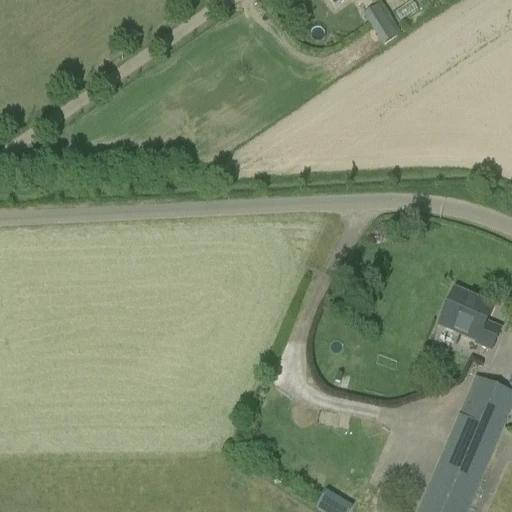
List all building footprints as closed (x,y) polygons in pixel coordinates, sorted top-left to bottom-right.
[(328,0),(335,9),(346,0),(328,0)] [(378,6),(364,15),(385,46),(399,36),(378,6)] [(440,327),(476,342),(474,347),(493,354),(502,330),(487,324),(493,309),(454,293),(440,327)] [(467,511),(511,410),(511,394),(475,379),(418,511),(467,511)] [(324,495),(315,510),(318,511),(332,511),(337,503),(324,495)]
